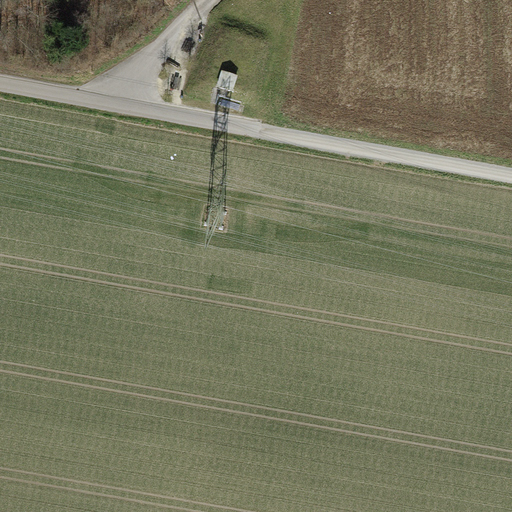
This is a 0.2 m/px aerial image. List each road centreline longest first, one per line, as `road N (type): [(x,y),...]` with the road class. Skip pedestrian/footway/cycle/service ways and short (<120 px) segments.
road 1 (track): [(511,173),(0,81)]
road 2 (track): [(209,0),(117,102)]
